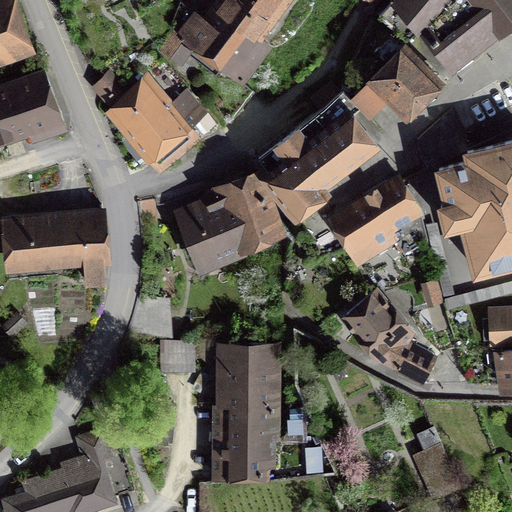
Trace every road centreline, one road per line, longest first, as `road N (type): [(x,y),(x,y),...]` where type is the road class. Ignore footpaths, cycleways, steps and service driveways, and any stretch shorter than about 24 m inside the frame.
road 1 (residential): [(37,0),(121,189),(129,293),(80,377),(0,469)]
road 2 (unknown): [(155,511),(174,493),(184,459),(188,382)]
